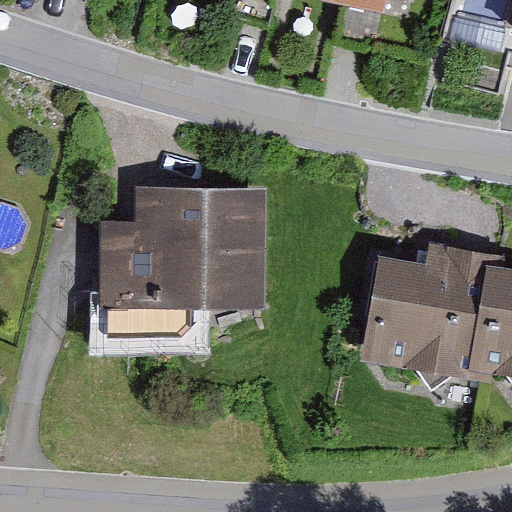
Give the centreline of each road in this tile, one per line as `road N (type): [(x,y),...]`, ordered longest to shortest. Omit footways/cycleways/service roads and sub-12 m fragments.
road 1 (residential): [(0,41),(185,96),(511,162)]
road 2 (residential): [(0,495),(301,511)]
road 3 (residential): [(331,511),(458,504),(511,491)]
